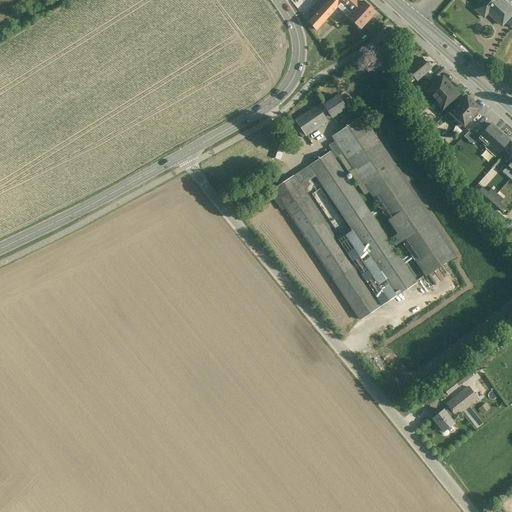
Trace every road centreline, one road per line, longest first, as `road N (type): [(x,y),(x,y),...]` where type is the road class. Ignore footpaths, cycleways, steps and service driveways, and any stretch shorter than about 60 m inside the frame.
road 1 (tertiary): [(470,511),(183,154)]
road 2 (secondary): [(183,154),(266,107),(291,83),(298,44),(275,0)]
road 3 (secondary): [(0,248),(183,154)]
road 4 (secondary): [(413,20),(511,111)]
